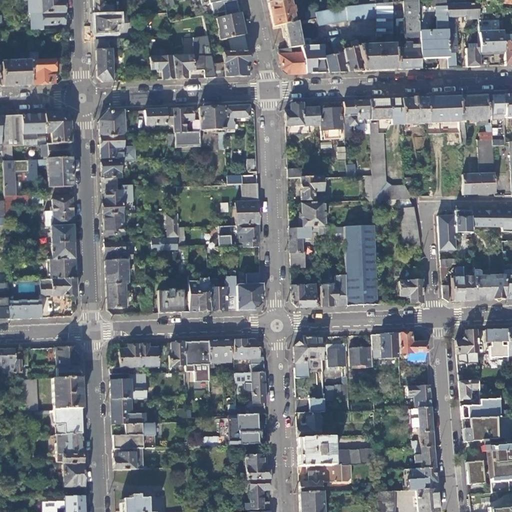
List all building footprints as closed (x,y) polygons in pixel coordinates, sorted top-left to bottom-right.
[(30,0),(30,2),(27,2),(28,15),(30,14),(63,13),(63,7),(62,1),(59,1),(58,0),(30,0)] [(101,0),(93,0),(94,9),(94,17),(122,16),(122,10),(112,11),(112,6),(102,6),(101,0)] [(225,16),(239,14),(237,6),(236,0),(231,1),(231,0),(230,0),(198,0),(200,6),(210,4),(212,14),(224,12),(225,16)] [(288,0),(279,0),(267,3),(270,15),(272,27),(283,25),(294,23),(288,0)] [(444,5),(443,0),(426,0),(415,1),(416,24),(431,17),(436,17),(437,31),(426,32),(426,34),(417,34),(417,39),(418,46),(418,60),(433,59),(438,59),(446,59),(445,48),(445,42),(445,23),(444,18),(444,5)] [(477,23),(475,0),(469,0),(470,5),(463,5),(464,18),(464,20),(474,20),(474,23),(477,23)] [(416,24),(415,1),(401,2),(403,40),(417,39),(417,34),(416,24)] [(396,17),(395,2),(390,3),(391,30),(398,30),(397,16),(396,17)] [(391,34),(391,30),(390,3),(374,4),(343,7),(331,10),(334,23),(347,21),(374,19),(376,35),(384,35),(391,34)] [(464,18),(463,5),(444,5),(444,18),(455,17),(464,18)] [(334,23),(331,10),(314,14),(315,19),(317,27),(334,23)] [(30,14),(31,31),(42,30),(42,26),(63,25),(63,17),(63,13),(30,14)] [(240,21),(239,14),(225,16),(216,18),(221,40),(228,38),(243,35),(240,21)] [(126,16),(122,16),(94,17),(94,27),(95,34),(119,33),(119,28),(126,28),(126,16)] [(296,22),(294,23),(283,25),(285,37),(288,48),(290,48),(301,47),(296,22)] [(454,23),(445,23),(445,42),(454,41),(454,23)] [(477,30),(478,49),(478,53),(489,53),(489,54),(492,53),(502,53),(502,35),(502,33),(490,33),(490,29),(487,27),(477,27),(477,30)] [(511,36),(511,34),(502,35),(502,53),(503,66),(511,65),(511,36)] [(247,53),(243,35),(228,38),(231,53),(247,53)] [(118,47),(118,39),(95,40),(96,58),(96,77),(102,82),(112,82),(110,48),(118,47)] [(346,72),(340,48),(338,39),(330,41),(333,56),(323,58),(327,73),(335,73),(346,72)] [(354,72),(362,72),(356,48),(355,40),(339,44),(340,48),(346,72),(354,72)] [(407,70),(419,69),(418,60),(418,46),(409,46),(409,44),(403,44),(404,53),(396,53),(397,70),(407,70)] [(323,58),(320,46),(301,47),(303,54),(305,74),(311,74),(327,73),(323,58)] [(376,71),(393,70),(392,46),(385,46),(356,48),(362,72),(376,71)] [(450,68),(455,68),(454,47),(445,48),(446,59),(446,68),(450,68)] [(290,48),(288,48),(279,49),(281,70),(287,75),(293,74),(305,74),(303,54),(293,54),(290,48)] [(478,67),(478,53),(478,49),(465,49),(465,67),(471,67),(478,67)] [(181,57),(171,57),(174,79),(186,79),(186,71),(189,71),(193,71),(192,56),(188,56),(188,52),(180,52),(181,57)] [(249,63),(247,53),(231,53),(223,53),(223,65),(221,65),(220,62),(212,64),(215,77),(224,77),(239,76),(246,76),(246,65),(245,63),(246,63),(249,63)] [(35,54),(27,54),(28,62),(36,62),(35,54)] [(174,79),(171,57),(161,57),(161,55),(154,55),(154,58),(148,58),(150,70),(155,70),(155,73),(161,73),(162,80),(167,79),(174,79)] [(29,85),(52,84),(52,71),(53,71),(53,61),(36,62),(28,62),(29,85)] [(0,63),(0,69),(1,87),(14,86),(29,85),(28,62),(21,62),(0,63)] [(511,95),(501,96),(503,114),(503,118),(511,116),(511,95)] [(492,131),(491,124),(491,123),(486,123),(485,96),(470,97),(456,97),(459,133),(460,139),(465,138),(463,120),(468,120),(468,123),(474,123),(474,125),(485,125),(485,132),(492,131)] [(503,114),(501,96),(494,96),(489,96),(490,109),(491,123),(491,124),(497,124),(497,115),(503,114)] [(446,133),(459,133),(456,97),(440,98),(424,99),(426,123),(427,134),(446,133)] [(426,123),(424,99),(412,99),(399,100),(400,124),(426,123)] [(400,124),(399,100),(392,100),(367,101),(368,119),(388,118),(388,124),(400,124)] [(368,119),(367,101),(361,101),(341,102),(343,127),(353,127),(353,135),(369,135),(368,123),(368,119)] [(301,109),(301,104),(289,104),(288,105),(289,112),(283,112),(284,126),(317,125),(316,108),(301,109)] [(248,118),(248,106),(233,107),(223,107),(224,132),(234,132),(233,123),(232,121),(232,118),(248,118)] [(224,132),(223,107),(208,108),(198,108),(198,131),(219,130),(219,149),(224,149),(224,132)] [(198,108),(186,109),(172,109),(173,124),(173,134),(173,146),(174,148),(199,147),(198,131),(198,108)] [(318,109),(319,129),(340,128),(340,108),(329,108),(318,109)] [(173,124),(172,109),(157,110),(144,110),(145,126),(173,124)] [(123,137),(122,111),(107,112),(98,121),(98,127),(98,138),(123,137)] [(59,114),(42,115),(43,134),(49,134),(49,144),(69,143),(68,133),(68,123),(59,114)] [(43,134),(42,115),(30,115),(20,116),(21,145),(35,145),(34,134),(43,134)] [(21,145),(20,116),(8,116),(0,116),(0,146),(10,146),(21,145)] [(409,198),(410,195),(403,184),(389,185),(384,182),(382,132),(377,133),(376,122),(368,123),(369,135),(370,175),(372,201),(409,198)] [(340,128),(319,129),(319,139),(341,138),(340,128)] [(43,141),(43,134),(34,134),(35,145),(42,145),(43,144),(43,141)] [(124,140),(124,137),(123,137),(98,138),(99,146),(99,158),(122,158),(122,156),(123,156),(123,148),(121,148),(121,140),(124,140)] [(461,175),(462,196),(476,195),(494,194),(492,145),(492,140),(477,141),(478,174),(461,175)] [(69,151),(69,143),(49,144),(47,144),(43,144),(42,145),(42,160),(46,160),(69,159),(69,151)] [(11,161),(10,146),(0,146),(0,154),(0,162),(11,161)] [(345,147),(336,146),(336,159),(345,159),(345,147)] [(245,160),(247,170),(256,168),(254,158),(245,160)] [(70,171),(69,159),(46,160),(46,165),(46,188),(70,187),(70,171)] [(11,161),(0,162),(2,196),(11,196),(14,196),(13,161),(11,161)] [(100,187),(115,186),(115,178),(119,178),(119,169),(118,161),(99,162),(100,168),(100,174),(102,174),(102,179),(100,179),(100,187)] [(346,173),(355,173),(355,164),(346,164),(346,173)] [(298,178),(299,178),(299,169),(285,169),(285,178),(298,178)] [(256,176),(243,174),(242,182),(256,183),(256,176)] [(365,201),(372,201),(370,175),(363,176),(365,201)] [(240,177),(225,177),(225,185),(240,185),(240,177)] [(320,191),(320,178),(311,178),(299,178),(298,178),(299,200),(311,200),(311,191),(320,191)] [(256,199),(256,184),(240,185),(241,200),(256,199)] [(115,186),(100,187),(101,193),(103,193),(103,204),(101,204),(101,215),(121,214),(121,203),(126,203),(126,214),(131,214),(130,186),(120,186),(120,191),(115,191),(115,186)] [(14,196),(11,196),(11,208),(31,207),(31,202),(42,201),(41,194),(14,196)] [(11,196),(2,196),(2,205),(3,217),(3,221),(12,221),(11,208),(11,196)] [(71,211),(71,198),(51,199),(51,207),(49,207),(49,210),(51,210),(52,226),(72,225),(71,211)] [(257,225),(256,202),(241,203),(233,203),(234,226),(257,225)] [(320,202),(299,203),(300,218),(298,219),(298,227),(299,228),(309,228),(318,228),(322,228),(320,202)] [(417,236),(412,207),(400,208),(402,246),(418,245),(418,240),(417,236)] [(454,232),(471,232),(471,226),(470,211),(453,211),(453,216),(454,232)] [(481,211),(470,211),(471,226),(501,226),(501,229),(510,229),(511,211),(506,211),(501,211),(481,211)] [(124,214),(121,214),(101,215),(102,227),(102,236),(122,236),(121,217),(124,216),(124,214)] [(177,237),(176,216),(166,216),(166,238),(177,237)] [(454,250),(454,232),(453,216),(437,216),(437,224),(438,250),(454,250)] [(72,225),(52,226),(44,226),(45,230),(49,230),(50,243),(72,242),(72,234),(72,225)] [(218,237),(217,237),(217,247),(229,246),(229,235),(235,234),(235,242),(242,242),(258,241),(257,225),(234,226),(217,226),(218,237)] [(376,304),(373,226),(342,227),(343,237),(344,275),(345,306),(360,305),(376,304)] [(343,237),(342,227),(333,227),(333,238),(343,237)] [(309,228),(299,228),(287,229),(288,260),(303,259),(303,252),(300,252),(300,243),(303,243),(303,240),(309,239),(309,228)] [(150,241),(151,251),(176,250),(175,239),(150,241)] [(73,249),(72,242),(50,243),(50,257),(46,257),(46,260),(73,259),(73,249)] [(128,242),(103,244),(103,250),(103,261),(126,260),(131,259),(130,251),(128,252),(128,242)] [(184,248),(178,249),(178,257),(178,260),(186,260),(185,248),(184,248)] [(452,263),(455,263),(454,258),(439,259),(439,267),(446,267),(449,267),(452,263)] [(46,260),(46,280),(74,279),(74,268),(73,259),(46,260)] [(303,259),(288,260),(288,268),(304,268),(303,259)] [(126,260),(103,261),(104,273),(104,285),(123,284),(127,284),(126,260)] [(455,301),(462,301),(461,277),(461,267),(454,267),(454,278),(450,278),(451,302),(455,301)] [(487,300),(503,299),(502,276),(480,277),(480,271),(478,269),(472,269),(472,277),(473,301),(487,300)] [(511,269),(502,270),(502,276),(503,299),(511,299),(511,269)] [(233,271),(222,271),(223,286),(216,286),(215,278),(207,278),(208,312),(220,311),(225,311),(224,296),(234,296),(234,286),(233,271)] [(260,299),(259,272),(244,272),(245,286),(234,286),(234,296),(235,311),(244,310),(252,310),(260,299)] [(333,306),(345,306),(344,275),(334,276),(334,283),(319,283),(319,285),(319,307),(333,306)] [(467,301),(473,301),(472,277),(461,277),(462,301),(467,301)] [(196,282),(187,282),(188,313),(199,312),(208,312),(207,278),(196,279),(196,282)] [(46,280),(38,280),(39,296),(50,295),(63,295),(63,296),(75,296),(75,288),(74,279),(46,280)] [(420,302),(420,280),(399,281),(399,296),(409,295),(409,303),(420,302)] [(123,284),(104,285),(105,295),(105,309),(124,308),(123,284)] [(306,307),(315,307),(314,286),(289,287),(290,303),(296,308),(306,307)] [(168,313),(180,313),(179,290),(156,291),(156,314),(168,313)] [(150,314),(150,298),(140,298),(141,314),(150,314)] [(16,302),(6,301),(6,320),(30,319),(39,319),(39,299),(16,300),(16,302)] [(506,342),(505,329),(493,330),(483,330),(483,343),(489,343),(501,342),(506,342)] [(476,364),(474,331),(469,331),(462,331),(463,335),(459,340),(454,340),(454,348),(455,354),(465,354),(465,364),(476,364)] [(398,353),(397,333),(382,334),(370,334),(371,346),(371,357),(380,357),(398,356),(398,353)] [(410,342),(409,333),(397,333),(398,353),(413,352),(413,358),(413,360),(421,360),(422,371),(426,371),(425,350),(424,341),(413,342),(410,342)] [(321,359),(320,336),(308,337),(301,337),(293,346),(294,377),(308,377),(307,359),(321,359)] [(242,339),(232,340),(233,359),(249,358),(258,357),(258,343),(253,339),(242,339)] [(229,361),(229,340),(215,340),(207,341),(208,362),(213,362),(229,361)] [(183,371),(193,371),(194,381),(209,380),(209,367),(208,362),(207,341),(193,341),(182,342),(183,365),(183,371)] [(183,365),(182,342),(175,342),(169,342),(169,355),(167,355),(168,365),(183,365)] [(489,346),(487,346),(488,358),(506,357),(506,356),(506,350),(506,346),(501,346),(501,342),(489,343),(489,346)] [(138,366),(137,343),(128,344),(126,344),(126,348),(118,348),(118,367),(108,367),(108,374),(122,373),(122,367),(138,366)] [(148,347),(148,343),(142,343),(137,343),(138,366),(158,365),(157,347),(152,347),(148,347)] [(326,366),(344,367),(345,344),(327,343),(326,366)] [(55,347),(56,364),(56,368),(78,367),(78,359),(78,355),(73,355),(72,346),(55,347)] [(371,357),(371,346),(348,347),(350,365),(366,364),(366,367),(372,366),(371,357)] [(14,360),(14,349),(0,349),(0,369),(0,370),(1,374),(21,373),(20,365),(20,359),(14,360)] [(263,371),(262,356),(258,357),(249,358),(250,372),(263,371)] [(78,373),(78,367),(56,368),(56,378),(78,377),(78,373)] [(263,371),(250,372),(234,372),(234,382),(251,382),(252,402),(264,402),(263,371)] [(79,397),(78,377),(56,378),(51,378),(52,410),(62,409),(69,409),(80,408),(79,397)] [(109,399),(129,398),(129,385),(132,385),(132,383),(136,383),(135,378),(109,379),(109,387),(109,399)] [(36,379),(28,379),(21,379),(22,412),(37,411),(36,379)] [(457,391),(458,401),(468,400),(467,389),(475,389),(474,381),(457,382),(457,391)] [(325,385),(325,399),(342,400),(342,385),(325,385)] [(428,396),(427,385),(406,386),(407,396),(415,395),(416,407),(429,407),(428,396)] [(130,413),(129,398),(109,399),(110,410),(110,424),(123,424),(145,423),(144,413),(130,413)] [(497,398),(476,399),(477,405),(458,406),(459,419),(493,418),(498,417),(497,398)] [(430,419),(429,407),(416,407),(417,427),(418,432),(431,431),(430,419)] [(52,422),(62,421),(62,409),(52,410),(51,410),(52,422)] [(68,410),(69,409),(62,409),(62,421),(64,421),(63,422),(63,424),(63,425),(64,426),(65,426),(66,426),(66,434),(81,433),(80,421),(80,409),(68,410)] [(0,420),(22,419),(22,412),(0,413),(0,420)] [(228,415),(226,415),(227,444),(257,443),(257,437),(259,437),(259,424),(256,424),(256,414),(236,415),(228,415)] [(296,426),(296,437),(319,436),(318,414),(305,415),(306,423),(306,425),(301,425),(296,426)] [(493,418),(459,419),(460,430),(461,442),(480,440),(488,440),(494,439),(493,418)] [(154,447),(153,422),(145,423),(123,424),(123,435),(111,436),(111,438),(111,449),(132,448),(141,448),(154,447)] [(431,436),(431,431),(418,432),(411,432),(412,447),(419,447),(432,446),(431,436)] [(54,435),(55,454),(81,453),(81,444),(81,433),(66,434),(58,435),(54,435)] [(332,451),(331,436),(319,436),(296,437),(297,465),(305,464),(332,463),(332,451)] [(433,455),(432,446),(419,447),(419,454),(414,454),(415,461),(420,461),(420,468),(434,467),(433,455)] [(141,448),(132,448),(132,452),(133,468),(142,468),(141,448)] [(511,448),(485,451),(488,493),(511,490),(511,448)] [(375,449),(332,451),(332,463),(341,463),(350,463),(375,462),(375,449)] [(117,457),(112,457),(112,463),(112,469),(133,468),(132,452),(117,453),(117,457)] [(55,454),(55,462),(61,462),(61,463),(82,462),(81,453),(55,454)] [(267,477),(267,467),(262,467),(261,454),(244,455),(245,478),(267,477)] [(480,461),(463,462),(465,484),(482,483),(480,461)] [(82,463),(82,462),(61,463),(62,487),(83,486),(82,474),(82,463)] [(341,463),(332,463),(305,464),(305,473),(307,473),(307,481),(298,481),(298,492),(321,491),(320,482),(342,481),(347,481),(351,478),(350,463),(341,463)] [(407,479),(407,489),(415,489),(436,487),(435,478),(434,467),(420,468),(410,468),(411,479),(407,479)] [(267,477),(245,478),(245,480),(247,480),(249,503),(244,503),(245,509),(269,508),(268,501),(261,501),(261,489),(268,489),(267,477)] [(438,511),(437,499),(436,487),(415,489),(416,511),(438,511)] [(394,511),(393,490),(376,491),(376,500),(376,511),(394,511)] [(321,511),(321,491),(298,492),(299,511),(321,511)] [(121,498),(121,511),(151,511),(152,511),(147,511),(146,497),(138,497),(138,494),(129,494),(129,498),(121,498)] [(83,511),(84,505),(83,496),(61,497),(62,508),(67,508),(67,509),(71,509),(70,507),(73,507),(73,511),(83,511)]
